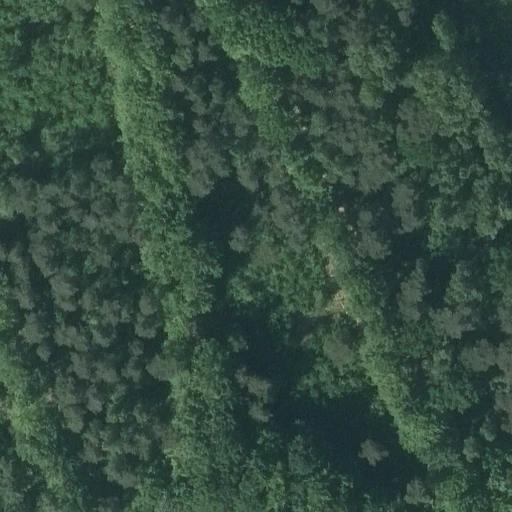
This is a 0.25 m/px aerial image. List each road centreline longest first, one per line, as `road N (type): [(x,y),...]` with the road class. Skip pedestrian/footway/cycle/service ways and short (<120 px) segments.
road 1 (unknown): [(511,472),(471,487),(239,0)]
road 2 (track): [(128,0),(211,441)]
road 3 (track): [(353,511),(320,467),(289,447),(248,440),(187,447),(161,471),(143,511)]
